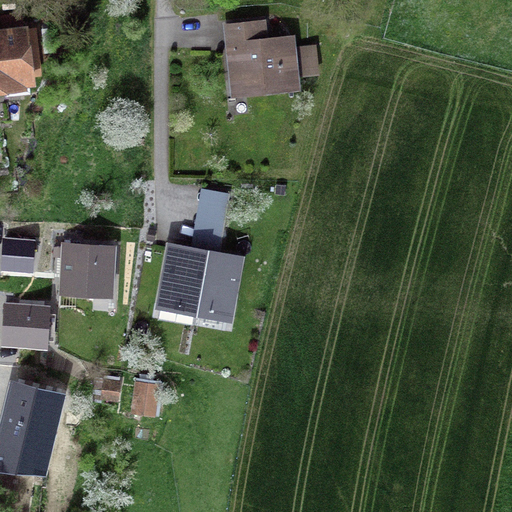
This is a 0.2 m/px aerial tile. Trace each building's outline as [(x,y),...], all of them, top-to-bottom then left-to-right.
[(292,83),(287,44),(266,46),(265,34),(257,35),(256,24),(227,27),(229,51),(234,51),(237,89),(292,83)] [(0,80),(5,80),(7,96),(29,94),(22,29),(0,31),(0,80)] [(35,240),(3,238),(0,271),(33,274),(35,240)] [(116,246),(62,243),(59,295),(113,298),(116,246)] [(161,304),(194,310),(204,254),(171,248),(161,304)] [(238,260),(204,254),(194,310),(228,316),(238,260)] [(51,307),(3,303),(0,343),(0,347),(47,351),(51,307)] [(11,382),(0,426),(0,471),(47,478),(67,395),(11,382)] [(135,382),(131,413),(156,416),(159,384),(135,382)]
